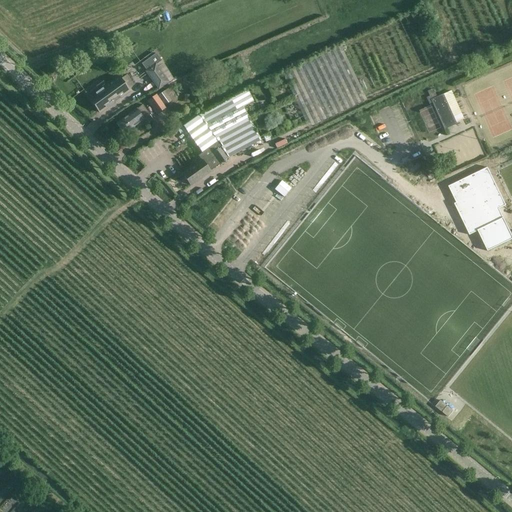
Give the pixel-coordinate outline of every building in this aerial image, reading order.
[(411,14),(281,73),(308,128),(437,69),(411,14)] [(156,53),(141,64),(147,71),(146,72),(159,89),(168,82),(156,65),(162,61),(156,53)] [(120,80),(118,77),(90,98),(100,112),(128,91),(127,90),(134,84),(127,75),(120,80)] [(168,89),(158,96),(165,106),(174,99),(168,89)] [(198,155),(202,160),(182,175),(190,185),(210,171),(228,158),(260,141),(243,107),(253,101),(247,89),(199,115),(184,126),(203,152),(198,155)] [(451,91),(436,98),(432,89),(427,92),(429,97),(426,98),(428,104),(432,103),(444,130),(456,125),(455,123),(463,119),(451,91)] [(156,95),(146,102),(156,115),(165,108),(156,95)] [(123,134),(143,119),(149,115),(142,105),(116,124),(123,134)] [(300,124),(298,119),(291,122),(293,127),(300,124)] [(283,133),(280,127),(273,130),(276,136),(283,133)] [(269,133),(262,136),(266,142),(272,139),(269,133)] [(479,135),(460,134),(459,153),(477,155),(479,135)] [(488,167),(448,186),(456,203),(454,204),(467,229),(469,228),(471,233),(469,234),(470,235),(478,231),(488,251),(511,239),(511,235),(499,209),(506,206),(488,167)] [(441,400),(436,407),(449,417),(453,411),(441,400)]
